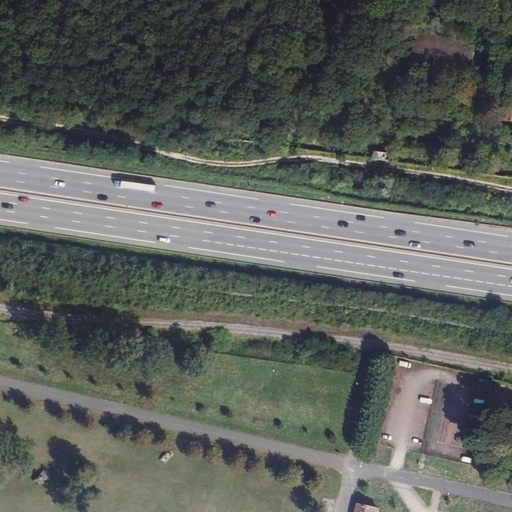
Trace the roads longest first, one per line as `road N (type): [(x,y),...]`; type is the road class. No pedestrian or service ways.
road 1 (track): [(511,189),(308,158),(204,162),(0,118)]
road 2 (trunk): [(511,248),(0,171)]
road 3 (trunk): [(0,207),(511,283)]
